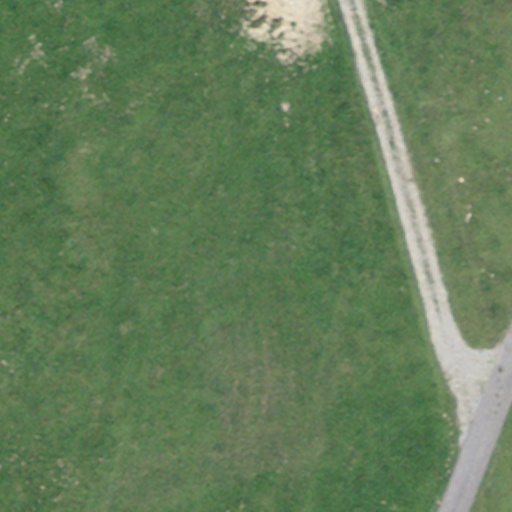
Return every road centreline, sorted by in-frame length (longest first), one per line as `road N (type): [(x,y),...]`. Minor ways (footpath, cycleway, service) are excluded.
road 1 (track): [(346,0),(455,352),(471,382),(497,400)]
road 2 (unclassified): [(453,511),(511,365)]
